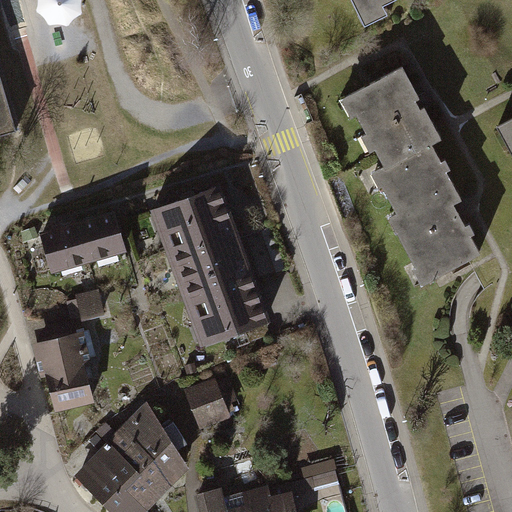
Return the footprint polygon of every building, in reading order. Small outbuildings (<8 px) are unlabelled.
[(43,0),(45,20),(86,17),(84,0),(43,0)] [(350,0),(364,28),(385,18),(380,8),(397,0),(350,0)] [(404,70),(343,102),(352,119),(358,116),(368,135),(363,138),(371,155),(377,152),(386,169),(372,176),(381,191),(385,189),(398,213),(389,218),(416,268),(413,269),(421,285),(480,254),(470,234),(476,231),(471,223),(466,226),(454,203),(460,200),(446,172),(452,168),(447,158),(441,161),(432,145),(440,140),(424,109),(419,111),(414,101),(419,98),(404,70)] [(0,74),(0,134),(16,130),(0,74)] [(511,117),(493,128),(511,162),(511,117)] [(272,322),(222,184),(154,209),(203,346),(272,322)] [(116,209),(39,231),(51,273),(128,252),(116,209)] [(75,296),(81,319),(108,312),(102,289),(75,296)] [(98,399),(77,333),(33,346),(53,412),(98,399)] [(216,378),(188,389),(200,428),(232,418),(227,405),(240,401),(230,378),(218,382),(216,378)] [(146,511),(191,468),(150,400),(76,475),(112,511),(146,511)] [(223,487),(196,494),(200,511),(299,511),(296,495),(340,483),(338,471),(270,489),(269,484),(242,492),(246,504),(228,508),(223,487)]
